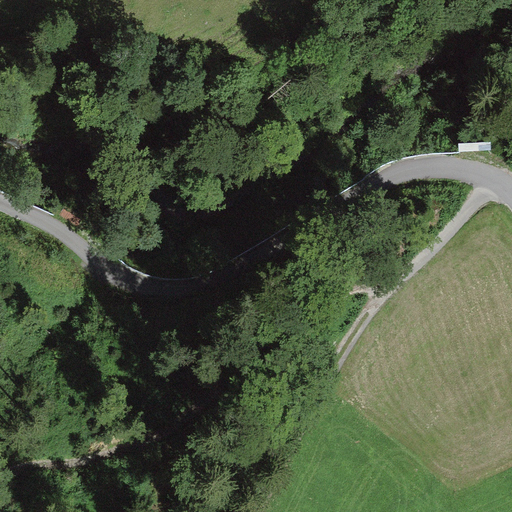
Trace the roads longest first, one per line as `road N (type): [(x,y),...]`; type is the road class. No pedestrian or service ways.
road 1 (track): [(394,282),(320,302),(284,322),(192,416),(150,437),(99,459),(0,474)]
road 2 (track): [(493,179),(367,311),(254,511)]
